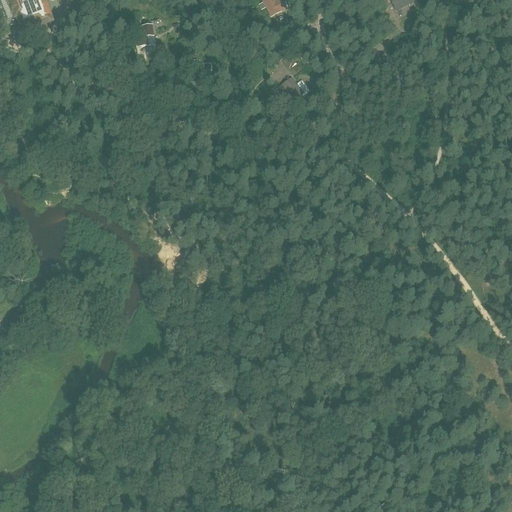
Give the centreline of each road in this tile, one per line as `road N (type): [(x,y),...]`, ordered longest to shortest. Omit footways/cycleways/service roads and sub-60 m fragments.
road 1 (track): [(298,145),(214,137),(0,46)]
road 2 (track): [(436,0),(436,176),(397,209)]
road 3 (track): [(316,0),(333,94),(298,145)]
